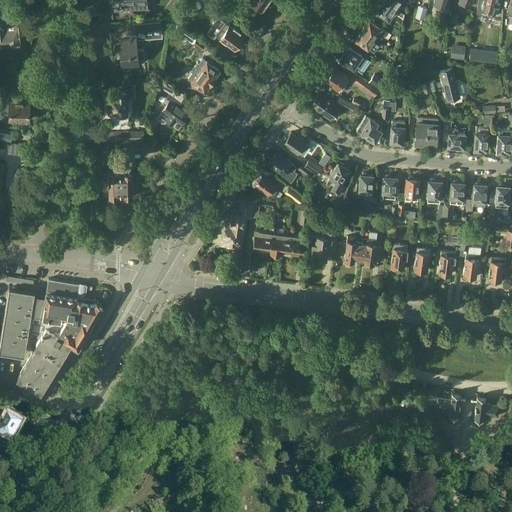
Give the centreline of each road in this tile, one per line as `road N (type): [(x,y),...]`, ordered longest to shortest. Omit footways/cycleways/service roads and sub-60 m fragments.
road 1 (tertiary): [(511,323),(154,276)]
road 2 (primary): [(154,276),(327,0)]
road 3 (primary): [(13,511),(154,276)]
road 4 (residential): [(27,259),(57,165),(60,0)]
road 5 (residential): [(290,0),(145,210)]
road 6 (residential): [(511,168),(370,156),(287,110)]
road 7 (residential): [(195,244),(287,110)]
road 8 (residential): [(287,110),(363,0)]
road 9 (tertiary): [(154,276),(27,259)]
